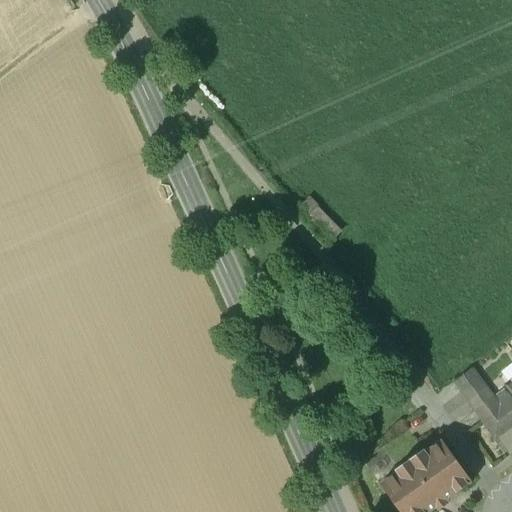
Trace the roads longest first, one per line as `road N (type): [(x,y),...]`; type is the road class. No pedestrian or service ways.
road 1 (secondary): [(98,0),(329,511)]
road 2 (residential): [(424,385),(500,493)]
road 3 (track): [(0,75),(96,0)]
